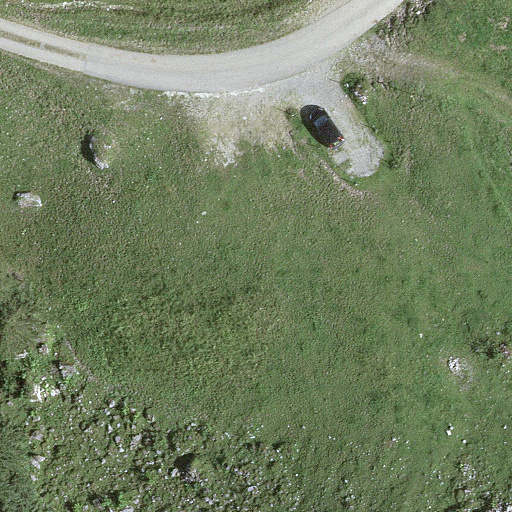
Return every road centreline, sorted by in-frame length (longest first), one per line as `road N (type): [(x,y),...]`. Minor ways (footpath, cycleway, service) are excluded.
road 1 (track): [(380,0),(336,45),(290,57),(163,50),(0,14)]
road 2 (track): [(511,108),(396,59),(336,45),(347,0)]
